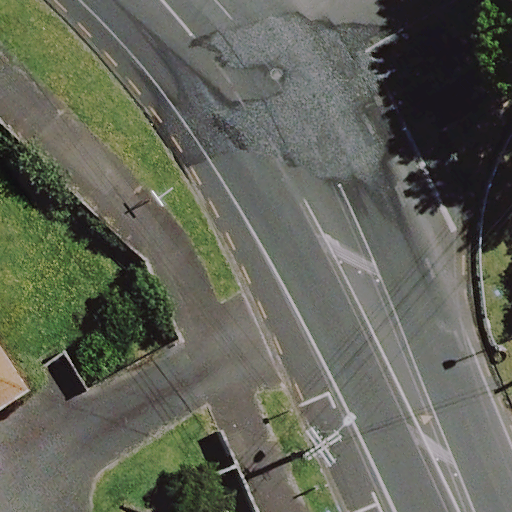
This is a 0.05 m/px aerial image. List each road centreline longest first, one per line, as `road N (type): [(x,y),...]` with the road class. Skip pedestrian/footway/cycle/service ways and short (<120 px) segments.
road 1 (tertiary): [(467,511),(270,102)]
road 2 (residential): [(462,0),(270,102)]
road 3 (tertiary): [(270,102),(183,0)]
